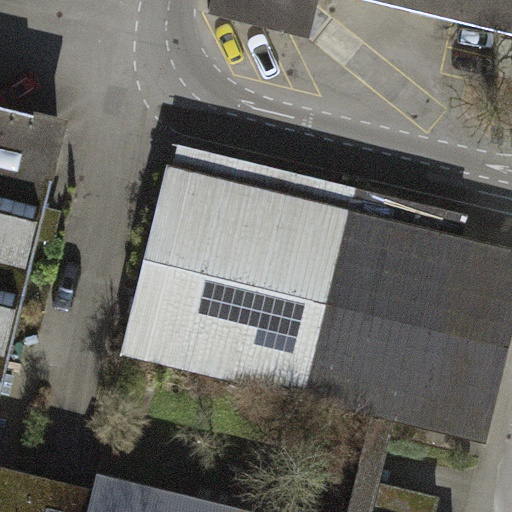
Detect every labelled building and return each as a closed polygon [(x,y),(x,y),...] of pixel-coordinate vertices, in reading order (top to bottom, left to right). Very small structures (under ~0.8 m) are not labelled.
[(511,0),(363,0),(511,32),(511,0)] [(85,511),(95,474),(3,452),(84,120),(0,99),(0,511),(85,511)] [(511,387),(511,217),(189,132),(129,356),(371,420),(400,428),(495,453),(511,387)] [(378,511),(400,428),(371,420),(347,511),(378,511)] [(250,511),(95,474),(85,511),(250,511)]
